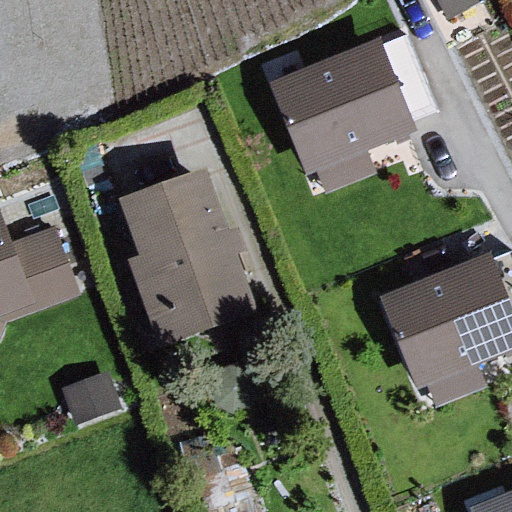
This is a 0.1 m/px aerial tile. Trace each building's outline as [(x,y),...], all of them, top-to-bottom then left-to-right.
[(405,42),(270,91),(312,204),(376,185),(368,157),(413,147),(413,137),(440,122),(405,42)] [(204,186),(114,209),(136,264),(126,269),(156,352),(247,321),(204,186)] [(0,220),(0,338),(5,329),(81,302),(51,237),(13,251),(0,220)] [(511,321),(489,265),(376,304),(413,403),(423,401),(442,417),(478,398),(477,374),(511,357),(511,321)] [(511,511),(511,498),(480,511),(511,511)]
